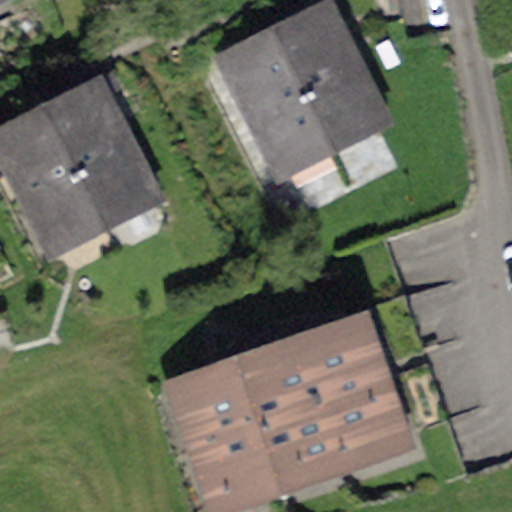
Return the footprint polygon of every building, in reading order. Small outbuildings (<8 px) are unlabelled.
[(281,47),(326,136),(371,114),(320,13),(297,24),(303,36),(281,47)] [(326,136),(281,47),(261,57),(255,46),(231,57),(282,158),(326,136)] [(73,114),(52,125),(97,214),(143,191),(91,90),(67,103),(73,114)] [(53,237),(97,214),(52,125),(32,135),(26,124),(2,136),(0,131),(0,163),(13,157),(53,237)] [(356,334),(188,391),(223,495),(391,438),(356,334)]
